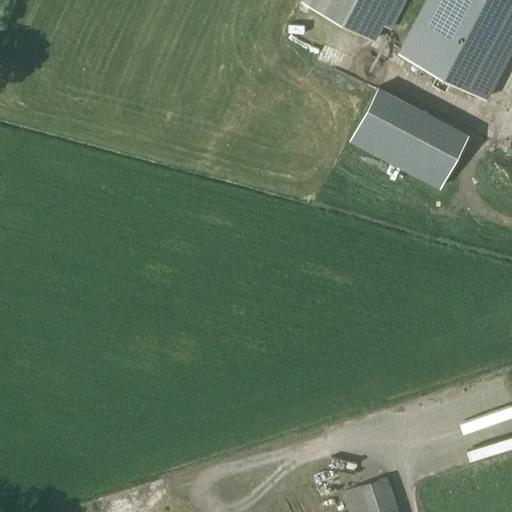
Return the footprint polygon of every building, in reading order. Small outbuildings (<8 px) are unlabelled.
[(383,0),(316,0),(316,1),(368,29),(383,0)] [(511,0),(428,0),(404,47),(480,86),(511,26),(511,0)] [(378,87),(349,143),(438,188),(466,133),(378,87)] [(260,511),(281,496),(274,487),(241,511),(260,511)] [(312,497),(317,511),(322,511),(336,507),(330,491),(312,497)]
